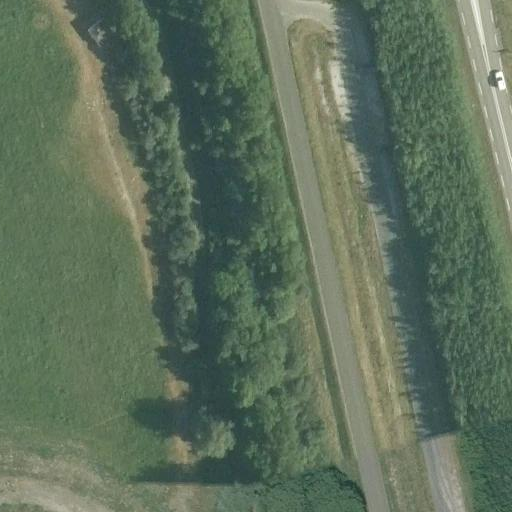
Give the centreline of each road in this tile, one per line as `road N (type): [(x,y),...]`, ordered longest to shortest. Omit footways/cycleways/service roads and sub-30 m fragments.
road 1 (unclassified): [(379,511),(266,0)]
road 2 (primary): [(511,182),(468,0)]
